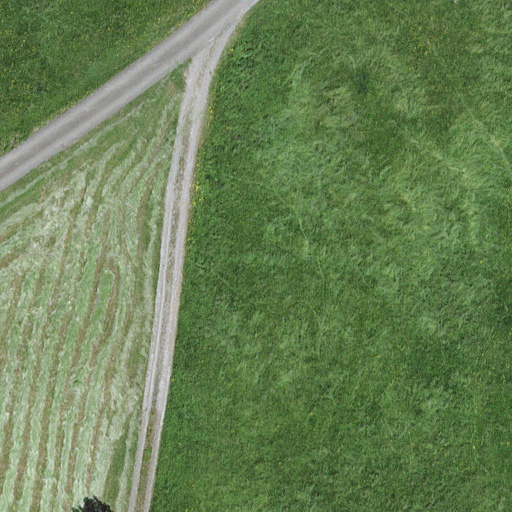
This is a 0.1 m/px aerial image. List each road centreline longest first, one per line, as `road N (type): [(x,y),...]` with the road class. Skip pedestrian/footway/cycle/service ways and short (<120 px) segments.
road 1 (track): [(204,28),(141,511)]
road 2 (track): [(0,183),(120,102),(238,0)]
